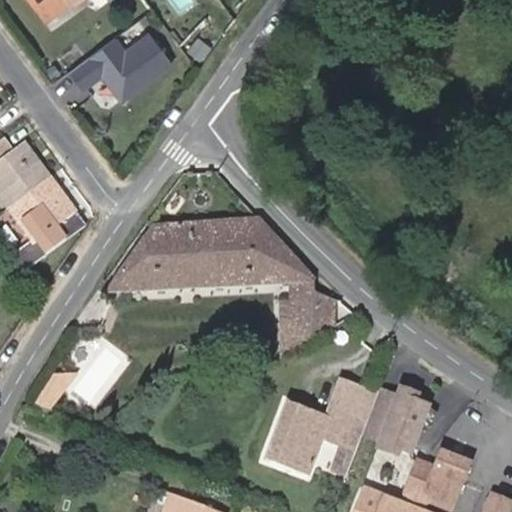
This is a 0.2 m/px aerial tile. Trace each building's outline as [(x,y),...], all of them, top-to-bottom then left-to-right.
[(46,0),(36,8),(41,15),(61,0),(46,0)] [(116,37),(70,72),(83,89),(103,74),(122,100),(172,63),(150,32),(125,50),(116,37)] [(188,52),(201,61),(209,48),(197,40),(188,52)] [(14,150),(4,138),(0,141),(0,197),(8,208),(49,177),(24,143),(14,150)] [(66,219),(75,212),(49,177),(8,208),(33,241),(9,259),(20,274),(76,232),(66,219)] [(66,219),(76,232),(85,226),(75,212),(66,219)] [(310,341),(312,292),(312,280),(257,220),(150,227),(110,290),(288,280),(290,301),(279,302),(284,356),(290,352),(310,341)] [(313,340),(335,328),(336,302),(312,292),(310,341),(313,340)] [(50,408),(51,408),(75,374),(49,374),(35,401),(50,408)] [(287,403),(265,460),(307,476),(322,438),(355,450),(361,433),(374,400),(377,393),(344,381),(330,418),(287,403)] [(374,400),(361,433),(381,441),(398,398),(378,390),(377,393),(374,400)] [(398,398),(381,441),(379,447),(399,455),(401,449),(409,453),(427,408),(411,402),(414,396),(401,391),(398,398)] [(420,511),(425,500),(453,510),(470,463),(463,461),(460,454),(451,450),(446,453),(437,450),(430,469),(414,463),(405,489),(408,490),(402,504),(363,490),(355,510),(361,511),(420,511)] [(217,511),(172,494),(164,511),(217,511)] [(484,511),(507,511),(511,502),(492,494),(484,511)]
